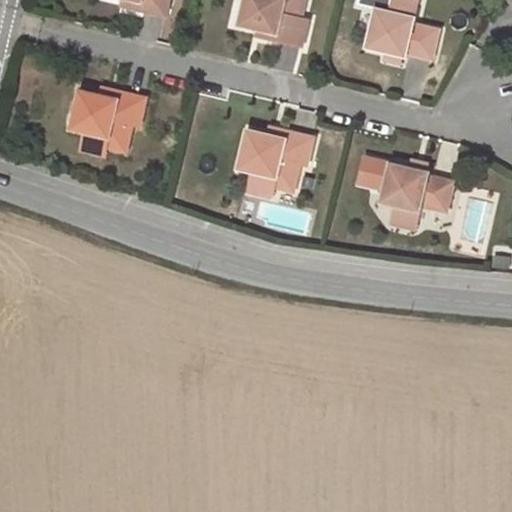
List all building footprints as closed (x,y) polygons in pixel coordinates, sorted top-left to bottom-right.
[(138,0),(140,1),(139,7),(168,14),(171,0),(138,0)] [(247,0),(242,24),(260,29),(276,32),(274,39),(304,46),(311,18),(304,16),(307,0),(247,0)] [(394,1),(394,0),(361,0),(361,2),(380,7),(392,10),(394,1)] [(392,10),(380,7),(371,46),(389,50),(407,54),(410,55),(410,51),(435,57),(442,28),(417,22),(421,7),(394,1),(392,10)] [(276,32),(260,29),(259,36),(274,39),(276,32)] [(405,62),(407,54),(389,50),(387,58),(405,62)] [(118,97),(120,90),(104,87),(102,94),(118,97)] [(102,94),(84,89),(75,128),(87,131),(85,140),(112,146),(129,150),(135,124),(143,126),(149,97),(120,90),(118,97),(102,94)] [(286,137),(287,130),(272,126),(270,133),(286,137)] [(270,133),(252,129),(243,168),(255,171),(253,180),(279,186),(297,190),(303,164),(310,165),(317,137),(287,130),(286,137),(270,133)] [(112,146),(85,140),(83,148),(109,155),(112,146)] [(413,166),(430,171),(432,164),(414,159),(413,166)] [(413,166),(395,162),(385,201),(398,204),(395,213),(422,220),(426,204),(450,210),(457,181),(432,175),(433,171),(430,171),(413,166)] [(279,186),(253,180),(251,188),(278,194),(279,186)] [(422,220),(395,213),(393,221),(420,228),(422,220)]
